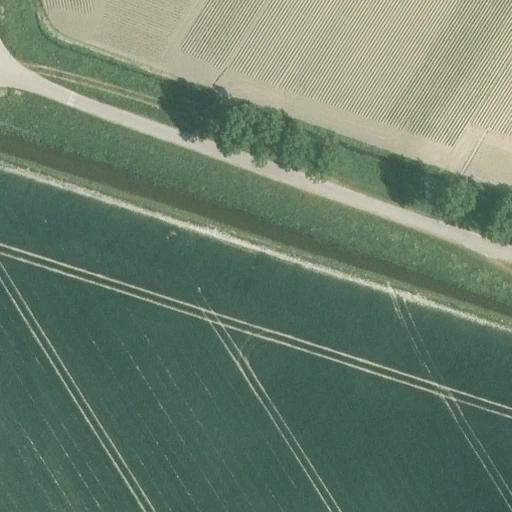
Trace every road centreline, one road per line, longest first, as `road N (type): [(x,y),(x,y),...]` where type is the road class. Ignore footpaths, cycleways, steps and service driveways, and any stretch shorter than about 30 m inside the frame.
road 1 (unclassified): [(0,79),(511,257)]
road 2 (track): [(0,75),(38,74),(209,115),(221,105)]
